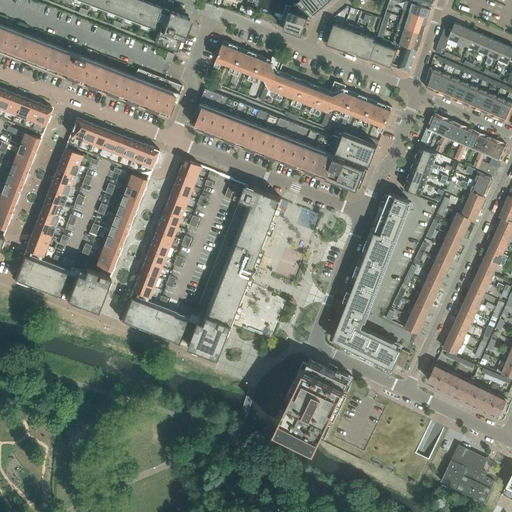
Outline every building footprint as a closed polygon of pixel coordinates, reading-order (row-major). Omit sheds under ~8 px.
[(189,24),(186,23),(188,17),(185,16),(143,0),(81,0),(158,30),(154,41),(176,50),(180,38),(183,40),(189,24)] [(305,12),(309,8),(313,14),(322,6),(317,0),(298,0),(296,2),(305,12)] [(306,24),(309,16),(305,12),(296,2),(291,6),(287,17),(306,24)] [(410,11),(428,17),(431,9),(413,3),(411,7),(404,5),(403,9),(404,9),(410,11)] [(426,25),(428,17),(410,11),(404,9),(401,17),(407,19),(426,25)] [(286,21),(283,28),(302,35),(306,24),(287,17),(286,21)] [(398,25),(405,28),(423,33),(426,25),(407,19),(401,17),(399,25),(398,25)] [(327,43),(337,47),(344,26),(334,22),(327,43)] [(337,47),(347,51),(356,25),(346,22),(344,26),(337,47)] [(449,38),(459,42),(465,27),(455,22),(451,30),(445,28),(437,46),(442,49),(444,49),(449,38)] [(176,103),(183,85),(137,68),(135,75),(0,23),(0,49),(167,114),(172,101),(176,103)] [(396,29),(404,31),(402,36),(420,42),(423,33),(405,28),(398,25),(399,25),(398,24),(396,29)] [(347,51),(358,54),(365,33),(367,29),(356,25),(347,51)] [(459,42),(469,46),(475,31),(465,27),(459,42)] [(469,46),(478,50),(485,35),(475,31),(469,46)] [(358,54),(368,58),(369,57),(369,58),(375,41),(374,40),(376,37),(365,33),(358,54)] [(393,41),(400,44),(417,50),(420,42),(402,36),(396,33),(393,41)] [(478,50),(488,55),(495,39),(485,35),(478,50)] [(369,58),(391,66),(398,49),(392,47),(394,42),(383,38),(381,43),(375,41),(369,58)] [(488,55),(498,59),(505,43),(495,39),(488,55)] [(223,43),(214,66),(219,68),(220,65),(219,63),(220,61),(227,63),(233,66),(232,68),(230,69),(229,72),(234,73),(238,75),(239,72),(238,70),(239,68),(246,71),(252,73),(251,75),(249,76),(248,79),(252,81),(257,83),(258,80),(257,78),(258,76),(265,78),(266,81),(260,98),(261,101),(264,102),(269,88),(270,88),(276,90),(275,93),(273,93),(272,96),(277,98),(281,100),(282,97),(282,95),(282,93),(289,95),(295,98),(294,100),(292,101),(291,104),(296,106),(300,107),(301,104),(300,103),(301,100),(308,103),(314,105),(313,108),(311,108),(310,111),(315,113),(319,115),(320,112),(319,110),(320,108),(326,110),(327,110),(321,125),(324,126),(327,125),(333,108),(336,106),(343,109),(343,111),(341,112),(339,115),(344,117),(349,119),(350,116),(349,114),(350,112),(356,114),(362,117),(362,119),(360,120),(358,123),(363,124),(368,126),(369,123),(368,121),(369,119),(375,122),(381,124),(381,126),(379,127),(377,130),(383,132),(392,106),(383,102),(373,99),(364,95),(354,91),(345,88),(346,84),(335,80),(333,85),(336,86),(334,91),(333,91),(330,90),(325,87),(316,84),(315,84),(306,80),(296,76),(287,72),(278,69),(280,64),(283,65),(285,60),(273,55),(272,59),(263,55),(253,51),(244,48),(234,44),(224,40),(223,43)] [(511,46),(505,43),(498,59),(509,63),(511,55),(511,46)] [(414,61),(417,50),(400,44),(396,55),(402,57),(414,61)] [(168,51),(164,60),(171,63),(174,54),(168,51)] [(438,56),(436,60),(446,64),(447,60),(438,56)] [(410,73),(414,61),(402,57),(397,68),(410,73)] [(447,60),(446,64),(455,68),(457,64),(447,60)] [(457,64),(455,68),(464,72),(466,68),(457,64)] [(434,90),(442,72),(431,67),(425,84),(427,87),(434,90)] [(466,68),(464,72),(473,76),(475,71),(466,68)] [(475,71),(473,76),(482,80),(484,75),(475,71)] [(443,94),(451,76),(442,72),(434,90),(443,94)] [(484,75),(482,80),(491,84),(493,79),(484,75)] [(452,98),(460,80),(451,76),(443,94),(452,98)] [(493,79),(491,84),(501,88),(502,83),(493,79)] [(462,102),(470,84),(460,80),(452,98),(462,102)] [(502,83),(501,88),(510,92),(511,87),(502,83)] [(471,106),(479,88),(470,84),(462,102),(471,106)] [(2,88),(0,92),(0,107),(5,109),(12,92),(2,88)] [(480,110),(488,92),(479,88),(471,106),(480,110)] [(22,96),(12,92),(5,109),(10,111),(15,113),(22,96)] [(489,114),(497,96),(488,92),(480,110),(489,114)] [(22,96),(15,113),(21,115),(25,117),(32,100),(22,96)] [(498,118),(506,100),(497,96),(489,114),(498,118)] [(32,100),(25,117),(30,119),(35,121),(42,104),(32,100)] [(511,102),(506,100),(498,118),(505,121),(508,120),(511,111),(511,102)] [(357,189),(358,188),(361,189),(368,169),(325,153),(327,150),(205,103),(200,101),(196,111),(200,112),(199,115),(195,125),(195,126),(196,126),(196,127),(205,130),(206,130),(215,134),(216,134),(225,138),(226,138),(235,142),(236,142),(245,146),(246,145),(246,146),(255,150),(256,149),(256,150),(266,154),(266,153),(266,154),(276,158),(276,157),(276,158),(286,162),(286,161),(287,161),(286,162),(296,166),(296,165),(297,165),(296,166),(306,169),(307,169),(306,170),(316,173),(317,173),(317,174),(326,177),(327,177),(327,178),(336,181),(337,181),(337,182),(346,185),(347,185),(356,189),(356,188),(357,189)] [(35,121),(41,123),(45,125),(46,125),(53,108),(42,104),(35,121)] [(443,116),(435,113),(433,114),(421,142),(422,144),(425,145),(432,129),(437,131),(443,116)] [(443,116),(437,131),(443,134),(436,150),(439,151),(453,120),(443,116)] [(77,117),(71,134),(81,139),(88,122),(77,117)] [(462,124),(453,120),(439,151),(441,152),(448,137),(455,140),(462,124)] [(88,122),(81,139),(91,143),(98,126),(88,122)] [(471,128),(462,124),(455,140),(462,142),(455,158),(458,159),(471,128)] [(98,126),(91,143),(101,146),(108,129),(98,126)] [(480,132),(471,128),(458,159),(460,160),(467,144),(474,147),(480,132)] [(108,129),(101,146),(112,150),(118,133),(108,129)] [(37,148),(41,138),(40,138),(24,131),(20,142),(37,148)] [(330,141),(327,148),(344,155),(347,156),(347,155),(348,155),(348,156),(358,160),(358,159),(358,160),(367,163),(370,164),(377,146),(377,145),(343,132),(341,138),(332,135),(331,137),(330,141)] [(477,158),(480,159),(490,136),(480,132),(474,147),(481,150),(477,158)] [(118,133),(112,150),(122,154),(128,137),(118,133)] [(486,152),(492,155),(499,140),(490,136),(480,159),(482,160),(486,152)] [(128,137),(122,154),(132,158),(138,141),(128,137)] [(496,173),(498,167),(504,153),(507,146),(506,143),(499,140),(492,155),(494,156),(490,163),(487,171),(493,174),(496,173)] [(138,141),(132,158),(142,162),(148,145),(138,141)] [(33,158),(37,148),(20,142),(16,152),(33,158)] [(148,145),(142,162),(153,166),(159,149),(148,145)] [(419,146),(415,156),(434,164),(434,163),(438,153),(419,146)] [(83,154),(65,148),(61,158),(79,165),(83,154)] [(29,169),(33,158),(16,152),(12,162),(29,169)] [(434,164),(415,156),(411,167),(430,174),(432,167),(437,169),(439,165),(434,163),(434,164)] [(79,165),(61,158),(58,168),(75,175),(79,165)] [(197,176),(201,166),(201,165),(184,159),(180,169),(197,176)] [(25,179),(29,169),(12,162),(8,172),(25,179)] [(430,174),(411,167),(408,177),(426,184),(430,174)] [(58,168),(54,178),(71,185),(75,175),(58,168)] [(193,186),(197,176),(180,169),(176,179),(193,186)] [(475,180),(490,186),(493,179),(492,176),(479,170),(475,180)] [(21,189),(25,179),(8,172),(4,182),(21,189)] [(143,190),(148,179),(129,172),(124,183),(126,184),(126,183),(143,190)] [(426,184),(408,177),(403,187),(422,194),(426,184)] [(54,178),(50,188),(67,195),(71,185),(54,178)] [(189,196),(193,186),(176,179),(172,189),(189,196)] [(470,190),(472,190),(486,196),(490,186),(475,180),(470,190)] [(17,199),(21,189),(4,182),(0,192),(17,199)] [(126,184),(123,193),(140,200),(143,190),(126,183),(126,184)] [(240,198),(239,202),(229,228),(197,310),(196,311),(208,315),(232,325),(232,324),(233,322),(244,295),(245,293),(245,291),(248,292),(251,282),(252,282),(250,281),(255,268),(254,268),(254,267),(255,266),(257,261),(267,234),(275,215),(276,212),(281,200),(281,199),(281,198),(281,197),(246,184),(244,188),(243,191),(241,195),(240,198)] [(50,188),(46,198),(63,205),(67,195),(50,188)] [(185,206),(189,196),(172,189),(168,199),(185,206)] [(472,190),(467,201),(474,204),(473,206),(480,209),(486,196),(472,190)] [(0,204),(13,209),(17,199),(0,192),(0,204)] [(334,337),(333,339),(342,343),(394,368),(395,364),(403,368),(410,353),(405,350),(403,349),(358,327),(367,303),(372,291),(374,292),(380,277),(409,202),(409,200),(400,196),(390,192),(389,194),(387,199),(386,200),(382,212),(381,213),(377,224),(377,226),(372,237),(372,239),(367,250),(367,252),(362,263),(362,265),(357,276),(357,278),(355,282),(354,284),(352,291),(347,301),(347,303),(346,305),(342,314),(337,328),(334,337)] [(123,193),(119,203),(136,210),(140,200),(123,193)] [(46,198),(42,208),(59,215),(63,205),(46,198)] [(181,216),(185,206),(168,199),(164,210),(181,216)] [(472,218),(476,220),(480,209),(473,206),(474,204),(467,201),(462,213),(472,218)] [(119,203),(115,214),(132,220),(136,210),(119,203)] [(0,215),(9,219),(13,209),(0,204),(0,215)] [(446,206),(441,204),(437,213),(442,215),(446,206)] [(500,216),(503,217),(511,220),(511,208),(504,205),(500,216)] [(42,208),(38,218),(55,225),(59,215),(42,208)] [(164,210),(160,220),(177,226),(181,216),(164,210)] [(467,229),(472,218),(462,213),(462,214),(458,212),(452,224),(459,227),(460,226),(467,229)] [(115,214),(111,224),(128,230),(132,220),(115,214)] [(0,215),(0,227),(5,229),(5,230),(9,219),(0,215)] [(511,220),(503,217),(498,227),(511,233),(511,232),(511,220)] [(38,218),(34,228),(51,235),(55,225),(38,218)] [(439,221),(434,219),(430,227),(435,229),(439,221)] [(160,220),(156,230),(173,236),(177,226),(160,220)] [(124,240),(128,230),(111,224),(107,233),(107,234),(124,240)] [(459,227),(452,224),(447,235),(461,241),(467,229),(460,226),(459,227)] [(430,227),(426,235),(431,237),(435,229),(430,227)] [(498,227),(494,237),(507,243),(511,233),(498,227)] [(34,228),(30,238),(47,245),(51,235),(34,228)] [(169,246),(173,236),(156,230),(152,240),(169,246)] [(124,240),(107,234),(107,233),(105,232),(101,244),(103,244),(120,250),(124,240)] [(447,235),(442,246),(449,249),(449,250),(455,253),(461,241),(447,235)] [(494,237),(489,247),(503,253),(507,243),(494,237)] [(30,238),(26,249),(27,249),(43,255),(47,245),(30,238)] [(166,256),(169,246),(152,240),(149,250),(166,256)] [(428,244),(423,242),(419,250),(424,252),(428,244)] [(116,260),(120,250),(103,244),(99,254),(116,260)] [(449,249),(442,246),(437,258),(451,264),(455,253),(449,250),(449,249)] [(489,247),(485,257),(498,263),(503,253),(489,247)] [(24,255),(14,280),(96,312),(110,276),(86,267),(75,263),(72,270),(61,266),(62,263),(59,262),(53,259),(43,255),(27,249),(26,252),(28,253),(27,256),(24,255)] [(162,266),(166,256),(149,250),(145,260),(162,266)] [(419,250),(415,258),(420,260),(424,252),(419,250)] [(112,271),(116,260),(99,254),(95,264),(112,271)] [(480,267),(494,273),(498,263),(485,257),(480,267)] [(437,258),(431,270),(438,273),(439,272),(446,275),(451,264),(437,258)] [(158,277),(162,266),(145,260),(141,270),(158,277)] [(412,265),(408,273),(413,275),(417,267),(412,265)] [(494,273),(480,267),(476,277),(489,283),(494,273)] [(154,287),(158,277),(141,270),(137,280),(154,287)] [(431,270),(426,281),(440,287),(446,275),(439,272),(438,273),(431,270)] [(413,275),(408,273),(404,280),(409,283),(413,275)] [(471,287),(485,293),(489,283),(476,277),(471,287)] [(150,297),(154,287),(137,280),(133,290),(133,291),(150,297)] [(421,292),(428,295),(428,296),(434,299),(440,287),(426,281),(421,292)] [(406,289),(401,287),(397,295),(402,297),(406,289)] [(471,287),(466,297),(480,303),(485,293),(471,287)] [(220,355),(227,337),(227,336),(228,336),(232,325),(208,315),(196,311),(197,310),(192,308),(191,308),(182,304),(182,303),(170,299),(168,304),(150,297),(133,291),(132,293),(135,294),(134,297),(131,296),(122,317),(121,322),(180,345),(188,348),(218,360),(220,355)] [(421,292),(416,304),(430,310),(434,299),(428,296),(428,295),(421,292)] [(402,297),(397,295),(393,303),(398,305),(402,297)] [(466,297),(462,307),(475,313),(480,303),(466,297)] [(410,316),(417,319),(418,318),(425,321),(430,310),(416,304),(410,316)] [(462,307),(457,317),(471,323),(475,313),(462,307)] [(390,310),(386,318),(391,320),(395,312),(390,310)] [(417,319),(410,316),(405,327),(419,333),(425,321),(418,318),(417,319)] [(457,317),(453,327),(466,333),(471,323),(457,317)] [(495,323),(490,321),(487,328),(492,330),(495,323)] [(453,327),(448,337),(462,343),(466,333),(453,327)] [(492,330),(487,328),(484,336),(489,338),(492,330)] [(462,343),(448,337),(444,347),(457,353),(462,343)] [(445,356),(472,368),(474,363),(447,351),(445,356)] [(279,420),(276,427),(316,446),(319,439),(416,486),(429,459),(415,453),(431,421),(348,380),(350,377),(310,357),(300,377),(279,420)] [(511,364),(507,362),(502,373),(511,376),(511,364)] [(428,379),(446,388),(454,372),(436,363),(428,379)] [(481,372),(509,383),(510,379),(483,367),(481,372)] [(446,388),(464,397),(472,381),(454,372),(446,388)] [(464,397),(482,405),(490,389),(472,381),(464,397)] [(490,389),(482,405),(500,414),(508,398),(490,389)] [(486,458),(459,445),(441,481),(455,488),(456,488),(485,502),(491,489),(495,482),(495,481),(486,476),(485,475),(486,471),(481,469),(487,457),(487,456),(486,457),(486,458)] [(453,489),(442,484),(440,488),(451,494),(453,489)]
